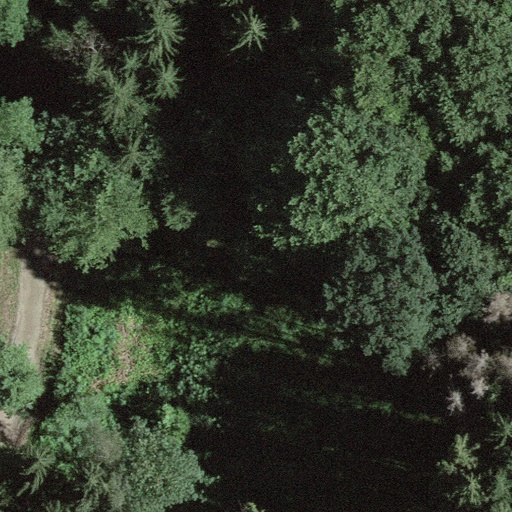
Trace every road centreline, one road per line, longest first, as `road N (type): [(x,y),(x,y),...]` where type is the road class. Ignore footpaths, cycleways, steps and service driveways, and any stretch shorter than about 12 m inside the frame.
road 1 (track): [(50,218),(511,264)]
road 2 (track): [(0,0),(50,218),(0,382)]
